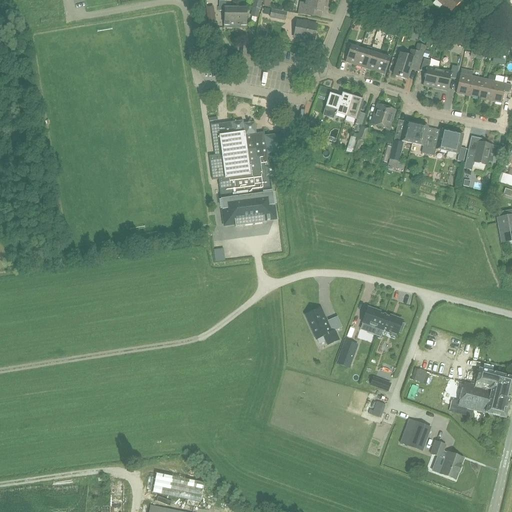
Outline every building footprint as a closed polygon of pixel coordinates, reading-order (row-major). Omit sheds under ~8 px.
[(261,0),(254,0),(253,7),(259,9),(261,0)] [(327,7),(328,2),(316,0),(304,0),(304,3),(300,3),(297,14),(310,17),(311,11),(322,13),(323,7),(327,7)] [(435,0),(443,6),(440,10),(447,16),(455,8),(461,1),(460,0),(435,0)] [(235,28),(235,8),(225,8),(225,1),(219,1),(219,11),(224,11),(224,27),(235,28)] [(215,23),(212,6),(206,7),(208,24),(215,23)] [(246,8),(235,8),(235,28),(246,28),(246,8)] [(274,19),(285,21),(286,12),(271,10),(265,9),(264,12),(270,13),(269,18),(274,19)] [(314,41),(317,24),(297,21),(294,37),(314,41)] [(385,39),(386,34),(388,30),(383,28),(380,37),(385,39)] [(417,72),(423,54),(425,46),(416,44),(414,52),(410,50),(409,57),(399,54),(393,76),(407,80),(410,69),(417,72)] [(355,65),(360,49),(350,46),(345,62),(355,65)] [(360,49),(355,65),(365,68),(371,49),(366,47),(365,50),(360,49)] [(375,71),(380,55),(375,53),(376,50),(371,49),(365,68),(375,71)] [(380,55),(375,71),(384,75),(390,58),(380,55)] [(423,86),(435,88),(439,70),(428,68),(430,61),(424,59),(420,71),(426,72),(423,86)] [(439,70),(435,88),(447,91),(450,77),(455,79),(458,67),(451,66),(450,73),(439,70)] [(456,93),(467,96),(472,77),(460,74),(456,93)] [(467,96),(479,99),(483,79),(472,77),(467,96)] [(490,101),(494,82),(483,79),(479,99),(490,101)] [(494,82),(490,101),(502,104),(506,85),(494,82)] [(346,116),(351,98),(340,94),(339,96),(330,93),(323,115),(332,118),(334,113),(346,116)] [(351,98),(346,116),(356,120),(355,123),(361,125),(364,115),(359,113),(363,101),(351,98)] [(394,111),(377,105),(371,124),(388,130),(394,111)] [(269,177),(276,176),(275,165),(277,165),(280,153),(285,152),(282,133),(264,136),(264,132),(256,133),(254,122),(249,122),(249,121),(247,122),(247,123),(243,123),(242,120),(211,125),(216,163),(224,224),(234,222),(235,225),(263,222),(262,219),(274,217),(270,187),(269,177)] [(308,122),(303,135),(310,138),(315,124),(308,122)] [(403,125),(397,124),(393,140),(411,144),(416,125),(404,122),(403,125)] [(427,127),(416,125),(411,144),(423,146),(421,153),(428,155),(431,141),(425,140),(427,127)] [(356,144),(353,153),(357,154),(358,151),(361,142),(364,143),(368,129),(361,127),(357,141),(356,144)] [(447,152),(451,132),(440,130),(437,143),(431,141),(428,155),(434,156),(435,150),(447,152)] [(463,134),(451,132),(447,152),(459,154),(457,162),(463,163),(466,149),(460,147),(463,134)] [(464,169),(472,171),(474,162),(487,165),(492,146),(478,142),(479,139),(471,137),(464,169)] [(400,162),(404,143),(394,141),(390,160),(400,162)] [(353,153),(356,144),(350,142),(348,148),(349,148),(348,151),(353,153)] [(382,161),(387,163),(392,144),(387,143),(382,161)] [(511,241),(511,209),(498,212),(498,217),(496,218),(497,224),(501,244),(511,241)] [(326,322),(320,309),(305,315),(316,339),(323,336),(327,345),(338,340),(334,330),(331,332),(327,322),(326,322)] [(377,336),(385,315),(368,309),(362,323),(370,325),(367,333),(377,336)] [(404,324),(401,323),(401,321),(385,315),(377,336),(381,338),(383,330),(396,335),(397,333),(401,334),(404,324)] [(351,361),(356,345),(345,341),(339,357),(351,361)] [(284,363),(282,373),(348,392),(351,381),(284,363)] [(429,374),(414,369),(411,380),(426,385),(429,374)] [(511,377),(478,369),(475,382),(493,387),(492,389),(493,390),(488,414),(505,418),(511,389),(511,377)] [(390,383),(373,377),(370,385),(387,391),(390,383)] [(493,387),(475,382),(474,386),(463,383),(458,407),(488,414),(493,390),(492,389),(493,387)] [(407,445),(421,451),(429,428),(415,423),(407,445)] [(446,445),(434,441),(429,455),(441,459),(441,458),(444,459),(438,474),(455,481),(464,458),(447,452),(446,453),(443,451),(446,445)]
